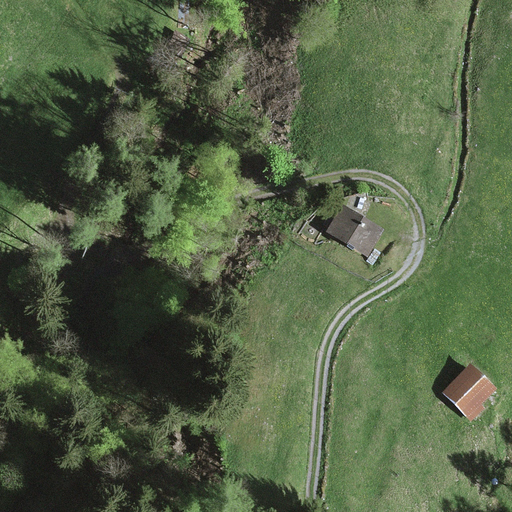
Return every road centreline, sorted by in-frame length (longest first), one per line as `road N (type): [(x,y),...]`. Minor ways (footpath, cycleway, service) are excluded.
road 1 (track): [(420,254),(419,212),(377,177),(276,189),(152,242),(82,233),(59,216),(50,185),(64,138),(91,100),(92,67),(70,49),(39,43),(0,63)]
road 2 (track): [(318,511),(312,493),(323,358),(338,324),(420,254)]
